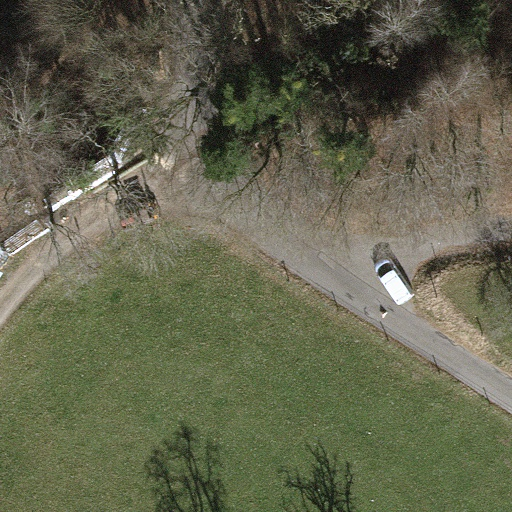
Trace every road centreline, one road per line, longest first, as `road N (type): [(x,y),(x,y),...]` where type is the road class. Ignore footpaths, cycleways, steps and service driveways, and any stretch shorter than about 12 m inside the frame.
road 1 (residential): [(198,0),(236,199),(268,237),(511,392)]
road 2 (track): [(0,300),(62,235),(117,209),(172,197),(236,199)]
road 3 (track): [(339,283),(404,246),(511,224)]
